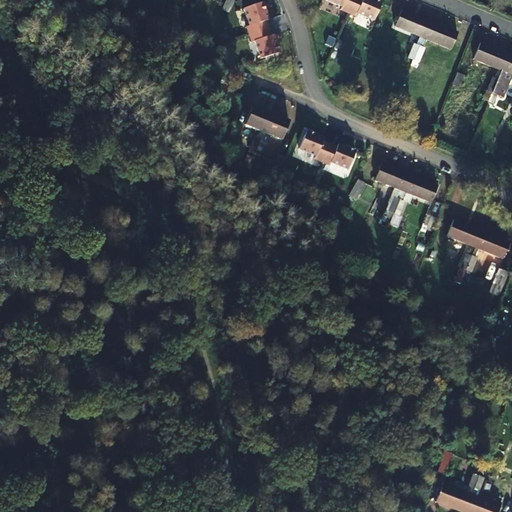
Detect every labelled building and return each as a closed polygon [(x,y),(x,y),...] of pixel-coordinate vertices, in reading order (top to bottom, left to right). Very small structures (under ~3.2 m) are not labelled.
[(229,10),(232,0),(225,0),(223,7),(229,10)] [(324,0),(324,1),(341,8),(340,11),(347,14),(353,0),(324,0)] [(353,0),(347,14),(355,17),(356,14),(373,21),(381,3),(372,0),(353,0)] [(267,21),(261,3),(242,9),(248,26),(245,27),(248,35),(267,29),(264,22),(267,21)] [(410,57),(415,59),(432,21),(404,9),(397,26),(422,36),(418,45),(415,44),(410,57)] [(98,35),(83,22),(74,32),(89,45),(82,53),(89,59),(118,25),(111,20),(98,35)] [(460,33),(432,21),(415,59),(422,62),(427,49),(424,47),(428,39),(452,50),(460,33)] [(267,29),(248,35),(250,43),(253,42),(259,59),(277,53),(272,36),(269,36),(267,29)] [(486,92),(492,95),(509,56),(481,43),(474,60),(498,71),(495,79),(492,78),(486,92)] [(511,57),(509,56),(492,95),(498,97),(504,84),(501,82),(505,74),(511,77),(511,57)] [(254,155),(271,114),(252,107),(245,125),(260,131),(257,139),(254,139),(248,152),(254,155)] [(288,121),(271,114),(254,155),(259,156),(264,143),(262,142),(266,133),(281,140),(288,121)] [(306,131),(299,149),(315,156),(314,159),(322,162),(330,144),(322,141),(323,138),(306,131)] [(233,153),(239,155),(244,144),(238,142),(233,153)] [(330,144),(322,162),(329,165),(331,162),(347,169),(355,151),(338,144),(337,146),(330,144)] [(279,170),(285,157),(278,155),(273,167),(279,170)] [(393,214),(409,175),(381,163),(375,180),(399,190),(395,199),(393,198),(387,212),(393,214)] [(438,187),(409,175),(393,214),(399,217),(405,203),(402,202),(406,192),(431,203),(438,187)] [(354,193),(362,196),(367,185),(359,181),(354,193)] [(424,229),(432,233),(439,216),(431,213),(424,229)] [(459,268),(465,271),(482,231),(454,219),(446,236),(471,247),(467,256),(465,255),(459,268)] [(482,231),(465,271),(472,273),(477,260),(475,259),(478,250),(502,260),(509,243),(482,231)] [(496,282),(503,285),(508,272),(501,270),(496,282)] [(440,471),(448,474),(453,461),(446,458),(440,471)] [(480,476),(464,511),(497,511),(501,505),(490,501),(489,503),(474,497),(477,490),(480,491),(485,479),(492,481),(494,476),(482,471),(480,476)] [(460,511),(464,511),(480,476),(475,474),(470,487),(473,488),(470,495),(454,488),(455,486),(444,482),(436,502),(460,511)]
